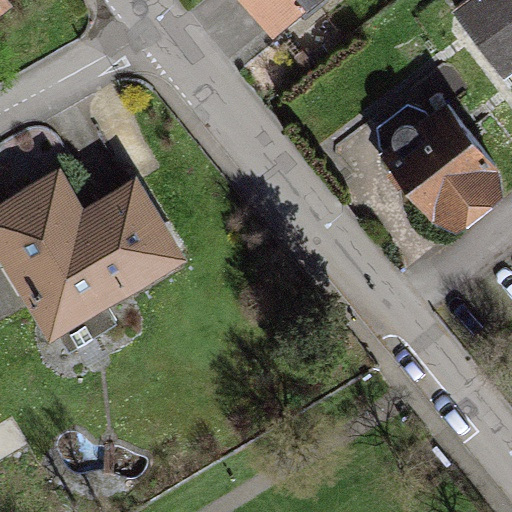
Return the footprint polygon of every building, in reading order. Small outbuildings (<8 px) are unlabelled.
[(3,0),(0,0),(0,21),(12,15),(3,0)] [(226,0),(248,29),(286,0),(226,0)] [(511,0),(456,0),(446,8),(511,95),(511,0)] [(451,119),(384,173),(436,238),(504,184),(451,119)] [(43,161),(0,185),(0,267),(46,346),(175,271),(121,178),(70,208),(43,161)]
